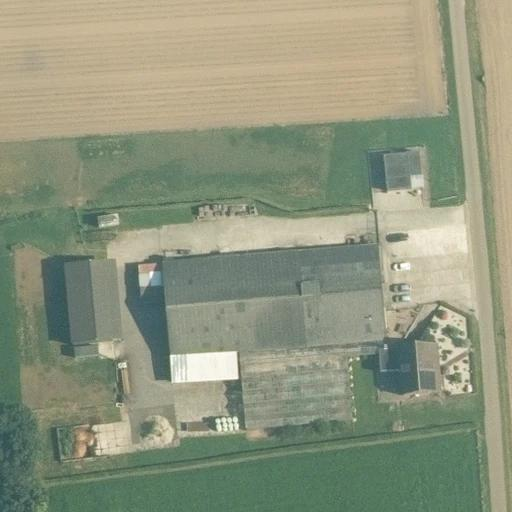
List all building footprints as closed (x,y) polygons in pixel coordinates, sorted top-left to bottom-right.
[(387,192),(412,190),(410,178),(422,177),(419,154),(384,157),(387,192)] [(208,359),(240,356),(386,342),(387,341),(379,247),(163,265),(171,362),(208,359)] [(73,347),(123,343),(117,267),(67,271),(73,347)] [(382,352),(389,351),(389,348),(386,349),(386,342),(240,356),(242,379),(246,432),(353,423),(348,358),(382,356),(382,352)] [(98,347),(74,349),(75,359),(99,356),(98,347)] [(404,396),(440,394),(439,375),(436,376),(433,347),(401,350),(389,351),(382,352),(382,356),(384,374),(402,372),(404,396)]
